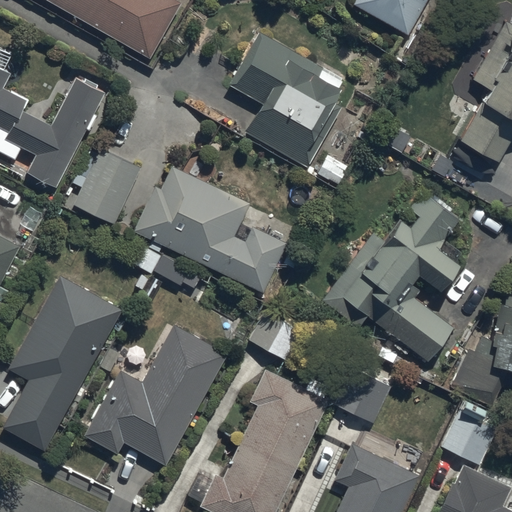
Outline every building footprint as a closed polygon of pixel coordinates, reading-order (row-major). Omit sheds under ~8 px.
[(42,0),(148,60),(180,5),(171,0),(42,0)] [(355,0),(352,6),(408,37),(428,0),(355,0)] [(511,24),(511,25),(505,21),(470,81),(488,92),(459,142),(499,163),(511,139),(511,24)] [(306,169),(317,150),(310,144),(341,92),(335,89),(340,81),(261,34),(230,87),(260,105),(244,133),(306,169)] [(103,95),(74,80),(50,127),(22,114),(28,103),(3,90),(10,75),(4,71),(12,56),(0,49),(0,153),(14,160),(19,148),(34,156),(24,175),(55,190),(85,131),(89,133),(97,117),(93,115),(103,95)] [(139,171),(99,151),(96,156),(87,152),(72,185),(79,188),(70,206),(112,226),(139,171)] [(133,232),(262,295),(286,245),(252,229),(246,243),(234,238),(249,206),(170,169),(159,192),(154,189),(133,232)] [(357,330),(367,318),(428,364),(453,329),(413,299),(418,292),(411,287),(418,278),(440,295),(460,268),(438,251),(462,219),(451,211),(452,210),(424,190),(408,211),(418,218),(409,230),(396,220),(382,238),(372,231),(319,301),(357,330)] [(0,286),(18,247),(0,237),(0,286)] [(194,290),(201,276),(155,254),(147,271),(182,287),(183,284),(194,290)] [(122,311),(58,276),(7,370),(27,381),(1,429),(43,452),(122,311)] [(511,298),(504,297),(504,307),(499,306),(491,340),(482,336),(474,351),(468,348),(451,382),(488,400),(501,373),(511,374),(511,298)] [(300,334),(296,331),(300,325),(286,317),(282,323),(264,313),(247,341),(283,363),(300,334)] [(141,383),(119,371),(85,437),(117,453),(122,444),(167,468),(226,352),(171,325),(141,383)] [(367,379),(346,369),(330,405),(373,423),(393,376),(387,373),(388,370),(374,364),(367,379)] [(304,389),(264,372),(248,403),(255,406),(222,480),(213,476),(198,510),(203,511),(275,511),(327,402),(322,400),(328,387),(309,378),(304,389)] [(463,399),(441,447),(478,467),(497,432),(480,423),(486,411),(463,399)] [(351,444),(335,482),(346,487),(334,511),(400,511),(417,476),(388,462),(392,455),(366,443),(363,450),(351,444)] [(511,511),(502,507),(510,489),(461,468),(453,486),(450,485),(437,511),(511,511)]
